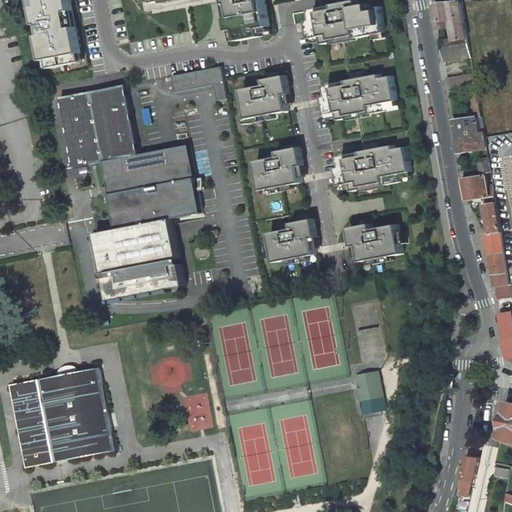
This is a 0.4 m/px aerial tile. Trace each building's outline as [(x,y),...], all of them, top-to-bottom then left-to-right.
[(37,0),(51,68),(88,60),(81,26),(77,27),(74,11),(79,10),(76,0),(37,0)] [(144,0),(146,10),(199,0),(226,0),(233,37),(240,35),(241,40),(273,34),(267,0),(144,0)] [(365,0),(361,0),(317,9),(320,20),(315,20),(318,36),(331,34),(333,45),(365,40),(364,35),(389,31),(385,9),(377,10),(375,2),(366,5),(365,0)] [(469,53),(501,48),(511,45),(511,15),(509,0),(478,0),(460,1),(468,44),(468,45),(469,53)] [(449,20),(452,40),(439,42),(440,49),(468,44),(460,1),(440,3),(433,6),(436,22),(443,21),(449,20)] [(436,22),(437,30),(444,28),(443,21),(436,22)] [(443,61),(470,56),(469,53),(468,45),(468,44),(440,49),(443,61)] [(223,66),(173,76),(177,92),(216,85),(219,101),(229,99),(223,66)] [(267,84),(244,89),(248,113),(249,118),(263,115),(290,110),(287,94),(292,93),(289,74),(266,79),(267,84)] [(388,74),(333,85),(335,95),(331,96),(334,113),(345,111),(347,119),(354,118),(354,120),(379,115),(378,113),(393,110),(393,108),(404,105),(399,76),(389,79),(388,74)] [(473,74),(446,80),(448,90),(468,86),(475,85),(473,74)] [(204,212),(191,145),(141,154),(127,84),(61,97),(74,167),(105,161),(110,185),(102,187),(104,195),(111,194),(118,229),(174,218),(204,212)] [(478,103),(475,85),(468,86),(471,105),(478,103)] [(470,105),(473,118),(476,118),(481,117),(478,103),(471,105),(470,105)] [(249,118),(248,113),(245,113),(247,124),(264,121),(263,115),(249,118)] [(473,118),(454,121),(457,138),(479,135),(476,118),(473,118)] [(479,135),(457,138),(459,153),(481,149),(481,148),(486,147),(483,131),(479,135)] [(402,145),(346,156),(349,166),(344,166),(347,184),(359,182),(360,190),(367,189),(367,191),(393,186),(392,184),(407,181),(406,179),(418,176),(413,147),(403,149),(402,145)] [(281,156),(257,160),(262,184),(263,190),(277,187),(303,182),(300,166),(306,165),(302,146),(280,150),(281,156)] [(477,159),(480,173),(491,172),(488,157),(477,159)] [(487,187),(485,175),(464,179),(468,200),(483,197),(495,195),(493,187),(487,187)] [(501,231),(496,204),(485,206),(489,233),(501,231)] [(111,300),(172,288),(176,291),(184,290),(187,285),(174,218),(118,229),(98,233),(105,270),(103,275),(104,282),(109,286),(111,300)] [(295,228),(271,232),(276,256),(277,261),(291,259),(317,253),(314,237),(320,236),(316,218),(294,222),(295,228)] [(373,223),(351,227),(355,246),(360,244),(363,261),(404,253),(398,224),(374,228),(373,223)] [(506,267),(501,231),(489,233),(485,234),(492,269),(506,267)] [(492,269),(495,287),(508,284),(506,267),(492,269)] [(497,299),(511,296),(510,284),(508,284),(495,287),(497,299)] [(511,311),(500,314),(501,325),(511,323),(511,311)] [(511,323),(501,325),(503,339),(511,337),(511,323)] [(511,337),(503,339),(506,356),(511,355),(511,337)] [(179,383),(192,380),(188,363),(180,364),(178,356),(162,360),(163,366),(170,364),(174,381),(177,380),(180,390),(181,390),(179,383)] [(29,467),(115,452),(99,370),(15,386),(29,467)] [(359,374),(365,413),(388,409),(382,370),(359,374)] [(511,402),(507,402),(499,438),(511,443),(511,402)] [(467,455),(463,477),(462,477),(474,479),(479,458),(467,455)]
